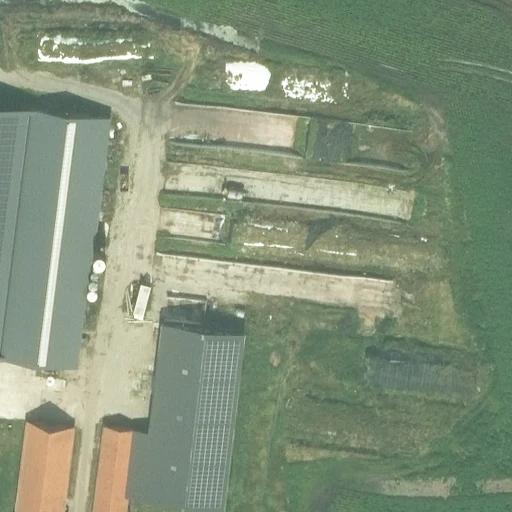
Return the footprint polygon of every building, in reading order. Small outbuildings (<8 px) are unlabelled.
[(0,103),(0,354),(78,364),(107,117),(25,107),(0,103)] [(253,110),(247,149),(264,152),(270,112),(253,110)] [(131,315),(142,317),(150,282),(139,280),(131,315)] [(95,511),(125,511),(127,497),(128,494),(223,506),(244,332),(164,323),(151,431),(135,429),(107,426),(105,426),(95,511)] [(330,339),(329,378),(383,380),(384,341),(330,339)] [(62,511),(72,427),(28,422),(17,510),(27,511),(62,511)]
